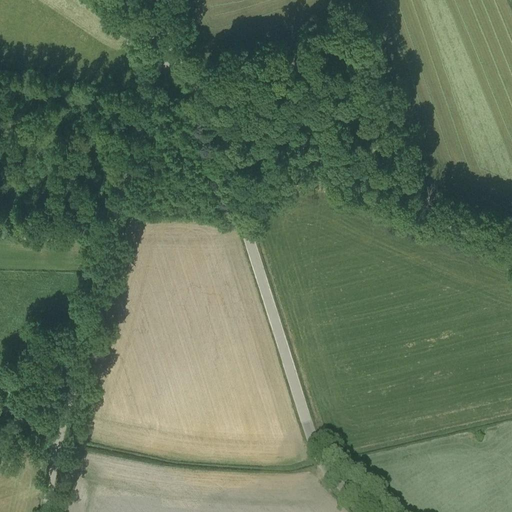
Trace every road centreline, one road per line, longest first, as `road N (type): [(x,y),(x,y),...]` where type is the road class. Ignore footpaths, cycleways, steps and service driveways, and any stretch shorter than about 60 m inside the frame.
road 1 (unclassified): [(45,511),(166,44)]
road 2 (tertiary): [(219,147),(316,452),(369,511)]
road 3 (unclassified): [(219,147),(239,144),(511,251)]
road 4 (track): [(198,84),(325,31),(348,16),(354,0)]
